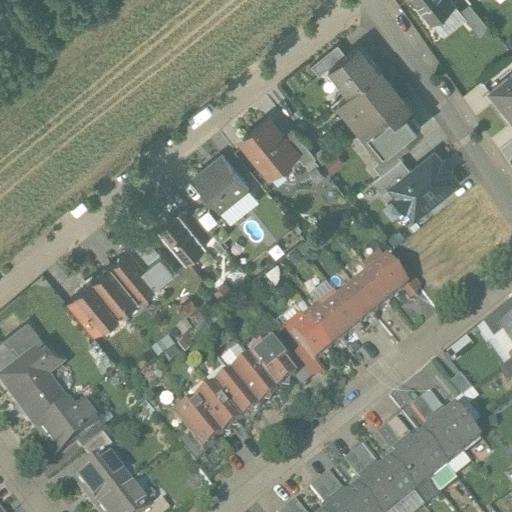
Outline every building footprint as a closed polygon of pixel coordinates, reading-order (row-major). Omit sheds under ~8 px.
[(450,0),(413,0),(433,24),(455,6),(450,0)] [(343,58),(329,69),(349,94),(379,70),(359,45),(343,58)] [(335,48),(311,67),(319,77),(329,69),(343,58),(335,48)] [(379,70),(349,94),(339,102),(363,132),(403,100),(379,70)] [(511,75),(491,93),(507,113),(505,114),(511,122),(511,75)] [(411,111),(403,100),(363,132),(373,145),(368,149),(379,162),(379,163),(394,151),(421,129),(408,114),(411,111)] [(243,139),(243,144),(270,177),(296,156),(298,155),(283,136),(271,121),(266,121),(243,139)] [(292,128),(283,136),(298,155),(296,156),(304,165),(314,157),(292,128)] [(401,161),(394,151),(379,163),(379,162),(373,167),(381,177),(401,161)] [(458,185),(434,155),(411,173),(391,190),(398,199),(395,201),(404,213),(407,211),(415,220),(458,185)] [(210,200),(221,213),(249,190),(222,157),(194,179),(210,200)] [(391,190),(411,173),(401,161),(381,177),(373,183),(383,196),(391,190)] [(210,200),(195,212),(212,233),(227,221),(221,213),(210,200)] [(179,212),(159,228),(187,262),(207,246),(203,241),(186,220),(179,212)] [(195,212),(186,220),(203,241),(212,233),(195,212)] [(130,251),(112,266),(140,300),(158,286),(130,251)] [(369,276),(390,303),(406,290),(385,264),(379,256),(363,269),(369,276)] [(385,264),(406,290),(415,283),(394,256),(385,264)] [(112,266),(94,281),(122,315),(140,300),(112,266)] [(354,289),(375,315),(390,303),(369,276),(354,289)] [(75,296),(88,312),(103,330),(122,315),(94,281),(75,296)] [(338,301),(360,327),(375,315),(354,289),(338,301)] [(317,306),(344,340),(360,327),(338,301),(333,294),(317,306)] [(502,331),(511,324),(511,305),(483,325),(493,340),(503,333),(502,331)] [(302,318),(329,352),(344,340),(317,306),(302,318)] [(88,312),(79,320),(93,338),(103,330),(88,312)] [(286,331),(313,364),(329,352),(302,318),(286,331)] [(2,341),(20,365),(45,346),(27,322),(2,341)] [(511,324),(502,331),(503,333),(511,345),(511,324)] [(247,359),(275,395),(294,380),(266,344),(247,359)] [(0,384),(9,396),(56,360),(45,346),(20,365),(0,380),(0,384)] [(229,374),(257,409),(275,395),(247,359),(229,374)] [(35,431),(66,407),(45,380),(61,367),(56,360),(9,396),(35,431)] [(229,374),(211,389),(239,424),(257,409),(229,374)] [(451,383),(462,397),(471,390),(460,376),(451,383)] [(211,389),(192,403),(220,438),(239,424),(211,389)] [(74,441),(98,423),(108,415),(89,390),(66,407),(35,431),(55,456),(63,450),(62,447),(73,439),(74,441)] [(433,417),(443,409),(429,392),(420,399),(433,417)] [(425,423),(433,417),(420,399),(411,406),(425,423)] [(173,418),(186,433),(201,453),(202,453),(220,438),(192,403),(173,418)] [(433,417),(463,454),(481,440),(456,408),(447,415),(443,409),(433,417)] [(421,436),(447,468),(463,454),(433,417),(425,423),(429,429),(421,436)] [(400,443),(409,436),(395,419),(386,426),(400,443)] [(81,451),(101,435),(105,432),(98,423),(74,441),(81,451)] [(391,450),(400,443),(386,426),(377,433),(391,450)] [(186,433),(176,441),(195,464),(204,456),(202,453),(201,453),(186,433)] [(91,464),(105,453),(106,455),(112,450),(101,435),(81,451),(91,464)] [(400,443),(430,481),(447,468),(421,436),(413,442),(409,436),(400,443)] [(388,463),(413,494),(430,481),(400,443),(391,450),(396,456),(388,463)] [(366,470),(375,463),(361,446),(352,453),(366,470)] [(72,479),(94,508),(127,482),(106,455),(105,453),(91,464),(72,479)] [(357,477),(366,470),(352,453),(343,460),(357,477)] [(366,470),(396,508),(413,494),(388,463),(380,469),(375,463),(366,470)] [(362,483),(354,489),(371,511),(390,511),(396,508),(366,470),(357,477),(362,483)] [(332,497),(341,490),(327,473),(319,480),(332,497)] [(323,504),(332,497),(319,480),(310,487),(323,504)] [(127,482),(94,508),(97,511),(147,511),(149,511),(148,510),(127,482)] [(341,490),(332,497),(344,511),(371,511),(354,489),(346,496),(341,490)] [(328,510),(325,511),(344,511),(332,497),(323,504),(328,510)] [(149,511),(147,511),(167,511),(169,511),(161,500),(148,510),(149,511)] [(288,511),(303,511),(294,500),(285,507),(288,511)]
